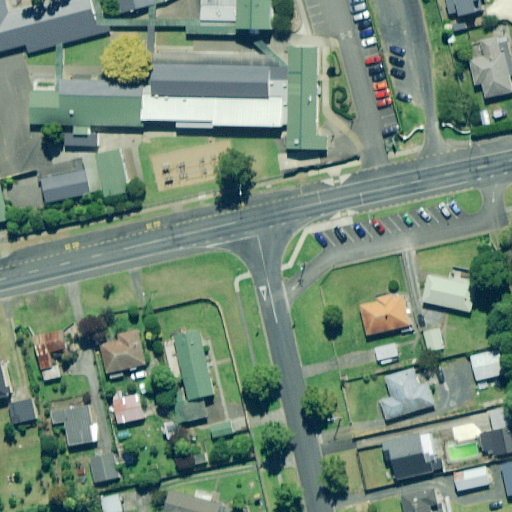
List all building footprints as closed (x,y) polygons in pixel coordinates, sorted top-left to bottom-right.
[(0,0),(0,52),(89,28),(81,0),(47,0),(6,11),(2,0),(0,0)] [(156,0),(116,0),(120,14),(158,4),(156,0)] [(265,41),(266,0),(232,0),(231,40),(265,41)] [(456,0),(460,16),(485,11),(482,0),(456,0)] [(511,91),(511,88),(499,34),(481,39),(485,56),(471,59),(477,84),(483,83),(486,97),(511,91)] [(317,154),(321,48),(286,47),(282,153),(317,154)] [(265,70),(150,66),(149,95),(264,98),(265,70)] [(277,101),(26,93),(25,125),(276,133),(277,101)] [(94,134),(62,134),(61,150),(94,151),(94,134)] [(116,153),(91,159),(99,197),(124,191),(116,153)] [(79,172),(38,181),(44,205),(84,196),(79,172)] [(477,286),(429,276),(424,302),(472,312),(477,286)] [(362,306),(369,336),(401,328),(402,333),(412,331),(404,296),(362,306)] [(444,349),(439,329),(425,333),(429,352),(444,349)] [(131,369),(132,372),(138,370),(138,367),(147,365),(139,331),(118,336),(119,342),(102,346),(108,374),(110,374),(111,379),(124,376),(123,371),(131,369)] [(199,331),(175,337),(176,342),(160,346),(167,373),(183,369),(191,401),(215,395),(199,331)] [(58,358),(68,356),(64,338),(48,341),(47,335),(36,337),(46,381),(62,377),(58,358)] [(398,356),(396,344),(376,349),(379,361),(398,356)] [(507,374),(502,350),(472,357),(477,381),(507,374)] [(0,398),(10,397),(3,365),(0,365),(0,398)] [(420,385),(415,369),(387,377),(393,398),(381,401),(387,420),(435,406),(428,383),(420,385)] [(149,382),(140,384),(142,397),(152,394),(149,382)] [(123,399),(121,393),(113,394),(119,424),(143,419),(139,396),(123,399)] [(37,419),(32,399),(9,404),(14,425),(37,419)] [(207,419),(203,400),(176,407),(180,425),(207,419)] [(92,425),(88,407),(52,414),(55,425),(65,423),(70,447),(103,441),(100,424),(92,425)] [(477,437),(481,453),(488,451),(490,458),(511,452),(511,416),(510,407),(490,412),(495,432),(477,437)] [(174,422),(164,426),(169,442),(180,438),(174,422)] [(233,433),(229,422),(211,428),(214,439),(233,433)] [(434,448),(431,434),(384,444),(388,461),(394,460),(398,480),(445,470),(442,458),(437,459),(435,453),(430,454),(429,449),(434,448)] [(205,453),(192,456),(195,467),(208,463),(205,453)] [(118,478),(113,455),(90,460),(96,483),(118,478)] [(511,495),(511,464),(502,466),(508,496),(511,495)] [(490,484),(487,468),(455,474),(459,491),(490,484)] [(439,504),(436,488),(403,496),(406,511),(431,511),(430,506),(439,504)] [(217,502),(218,496),(197,491),(195,497),(171,490),(164,511),(219,511),(222,504),(217,502)] [(122,511),(119,496),(101,500),(103,511),(122,511)]
